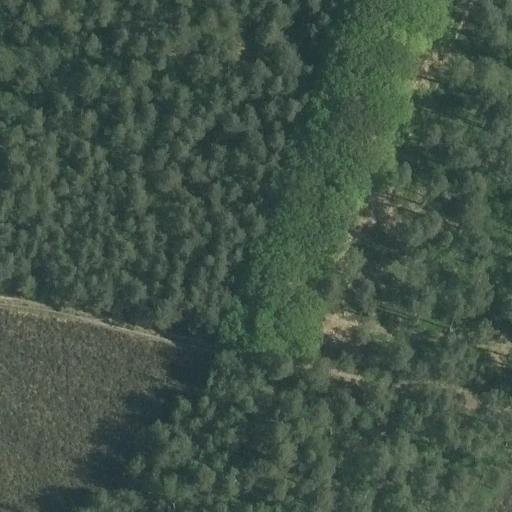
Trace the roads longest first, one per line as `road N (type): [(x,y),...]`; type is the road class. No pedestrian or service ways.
road 1 (track): [(0,294),(511,409)]
road 2 (track): [(398,0),(265,359)]
